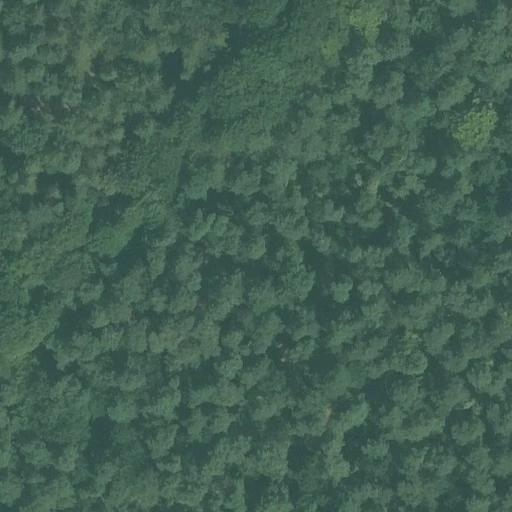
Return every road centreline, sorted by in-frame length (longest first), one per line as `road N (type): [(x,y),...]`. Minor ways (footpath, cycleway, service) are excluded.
road 1 (track): [(0,296),(203,110)]
road 2 (track): [(511,154),(425,0)]
road 3 (track): [(203,110),(325,0)]
